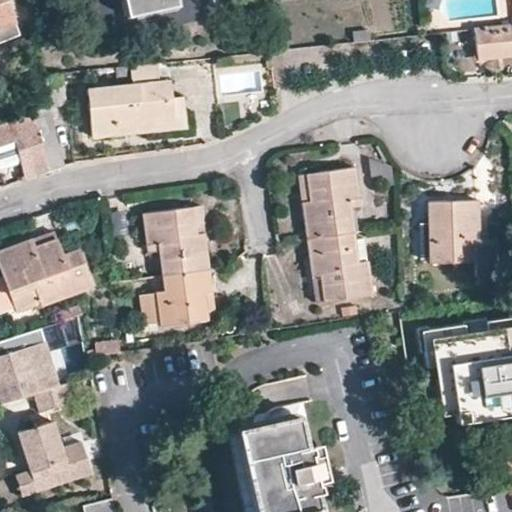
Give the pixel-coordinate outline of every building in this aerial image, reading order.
[(0,0),(0,46),(11,42),(6,27),(17,23),(9,0),(0,0)] [(123,0),(127,17),(178,7),(176,0),(123,0)] [(511,24),(472,28),(476,57),(511,53),(511,24)] [(353,31),(354,41),(370,39),(371,39),(370,29),(353,31)] [(0,74),(15,69),(9,52),(0,54),(0,74)] [(162,82),(160,63),(118,67),(120,86),(89,90),(94,138),(134,132),(133,127),(161,124),(161,119),(178,117),(173,80),(162,82)] [(69,107),(65,73),(44,76),(50,108),(52,108),(69,107)] [(52,108),(50,108),(41,112),(42,124),(45,139),(57,137),(52,108)] [(61,165),(57,137),(45,139),(42,124),(1,131),(4,143),(11,143),(15,162),(21,161),(23,175),(43,173),(49,170),(49,166),(58,166),(61,165)] [(11,143),(4,143),(0,143),(0,164),(15,162),(11,143)] [(392,166),(369,157),(371,177),(395,185),(392,166)] [(298,176),(315,304),(369,297),(365,263),(354,264),(348,205),(358,204),(354,169),(298,176)] [(431,256),(431,262),(476,261),(493,261),(492,244),(491,232),(480,232),(477,200),(429,202),(430,225),(431,256)] [(191,238),(202,237),(198,208),(188,209),(191,238)] [(136,299),(140,330),(200,324),(196,295),(208,293),(202,237),(191,238),(188,209),(143,215),(147,250),(157,250),(163,295),(136,299)] [(431,256),(430,225),(420,225),(422,257),(431,256)] [(36,258),(56,250),(53,242),(32,250),(33,251),(36,258)] [(497,276),(497,244),(492,244),(493,261),(476,261),(477,277),(497,276)] [(0,277),(4,288),(16,320),(39,312),(40,314),(91,295),(78,262),(63,267),(56,250),(36,258),(33,251),(0,262),(0,277)] [(0,325),(16,320),(4,288),(0,289),(0,325)] [(196,295),(200,324),(211,322),(208,293),(196,295)] [(240,330),(256,312),(244,301),(228,319),(240,330)] [(398,334),(402,366),(422,364),(417,331),(398,334)] [(511,331),(428,345),(442,424),(458,422),(460,434),(511,425),(511,331)] [(56,394),(38,336),(0,348),(0,409),(29,402),(48,396),(56,394)] [(120,379),(118,366),(95,370),(97,383),(120,379)] [(65,412),(60,393),(56,394),(48,396),(29,402),(35,421),(65,412)] [(314,511),(310,492),(318,490),(315,474),(319,474),(316,460),(311,461),(308,446),(299,448),(291,418),(238,432),(257,511),(314,511)] [(89,481),(80,449),(60,455),(51,427),(16,438),(28,478),(34,497),(89,481)] [(34,497),(28,478),(15,482),(21,501),(34,497)]
